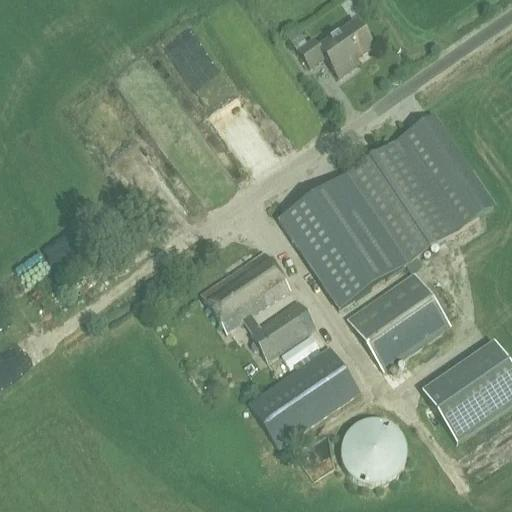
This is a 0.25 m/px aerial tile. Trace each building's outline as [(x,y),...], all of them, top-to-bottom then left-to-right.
[(298,56),(309,73),(324,63),(338,83),(352,74),(349,70),(373,53),(354,26),(319,50),(315,44),(298,56)] [(289,37),(302,53),(312,45),(299,29),(289,37)] [(119,99),(89,114),(119,176),(150,161),(119,99)] [(387,282),(404,270),(492,212),(432,123),(345,181),(328,193),(387,282)] [(325,193),(276,225),(336,315),(385,283),(325,193)] [(252,321),(289,296),(263,258),(201,299),(228,339),(243,328),(252,340),(249,342),(266,367),(316,334),(298,307),(260,333),(252,321)] [(114,275),(98,280),(103,296),(119,290),(114,275)] [(414,280),(348,326),(383,377),(449,331),(414,280)] [(64,333),(49,337),(53,349),(68,345),(64,333)] [(36,342),(0,363),(0,397),(51,366),(36,342)] [(511,372),(494,347),(423,398),(458,448),(511,408),(511,372)] [(278,452),(359,397),(329,352),(248,408),(278,452)] [(376,423),(366,423),(357,426),(350,431),(343,438),(339,447),(338,456),(339,465),(342,474),(348,481),(355,487),(364,490),(373,491),(382,490),(391,486),(398,480),(403,472),(406,463),(406,454),(404,445),(400,436),(393,430),(385,425),(376,423)]
